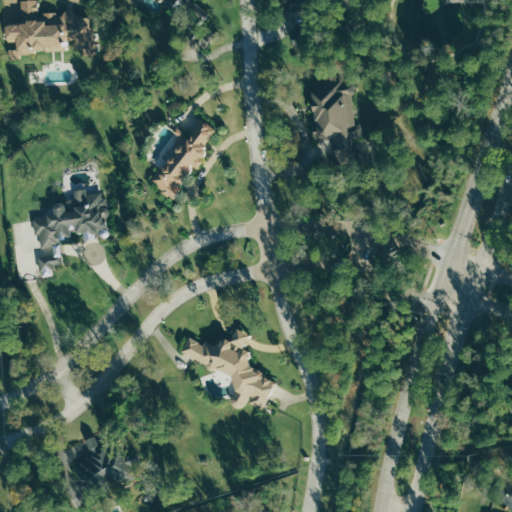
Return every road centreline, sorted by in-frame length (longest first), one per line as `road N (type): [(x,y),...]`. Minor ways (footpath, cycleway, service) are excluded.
road 1 (residential): [(0,441),(44,426),(79,402),(190,289),(221,275),(334,263)]
road 2 (residential): [(333,226),(224,232),(183,246),(57,369),(0,401)]
road 3 (residential): [(309,511),(315,400),(268,245)]
road 4 (residential): [(245,0),(268,245)]
road 5 (secondary): [(434,299),(378,511)]
road 6 (secondary): [(415,511),(441,385)]
road 7 (secondary): [(441,385),(478,268)]
road 8 (secondary): [(511,71),(473,187)]
road 9 (residential): [(450,258),(333,226)]
